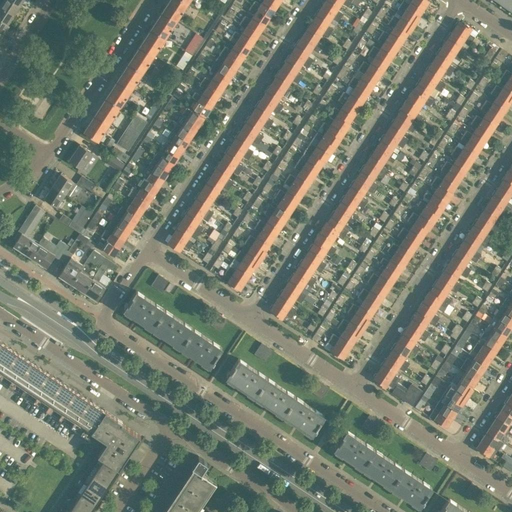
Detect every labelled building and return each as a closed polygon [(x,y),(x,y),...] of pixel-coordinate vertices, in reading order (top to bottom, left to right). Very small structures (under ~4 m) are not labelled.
[(20,5),(11,0),(0,0),(0,5),(13,15),(20,5)] [(184,0),(168,0),(162,10),(177,20),(188,3),(184,0)] [(276,9),(263,1),(261,4),(254,0),(251,4),(270,16),(272,13),(274,13),(276,9)] [(277,5),(280,1),(278,0),(263,0),(263,1),(276,9),(278,6),(277,5)] [(321,6),(337,16),(340,18),(343,13),(337,9),(339,6),(328,0),(323,0),(323,1),(324,2),(321,6)] [(420,12),(422,9),(409,0),(408,3),(403,0),(402,0),(399,5),(401,6),(416,16),(419,12),(420,12)] [(409,0),(422,9),(425,6),(424,4),(426,1),(425,0),(409,0)] [(511,3),(511,0),(501,0),(498,5),(507,11),(511,3)] [(267,20),(270,16),(251,4),(249,9),(255,13),(253,16),(266,25),(268,21),(267,20)] [(0,19),(7,24),(13,15),(0,5),(0,19)] [(418,17),(416,16),(401,6),(399,5),(397,8),(402,11),(399,15),(413,25),(418,17)] [(340,18),(337,16),(321,6),(319,10),(317,10),(315,13),(329,22),(331,18),(337,22),(340,18)] [(162,10),(151,27),(166,37),(177,20),(162,10)] [(391,21),(407,31),(408,32),(413,25),(399,15),(398,18),(393,14),(392,15),(386,11),(384,15),(390,19),(389,20),(391,21)] [(364,23),(369,15),(364,12),(358,20),(364,23)] [(311,21),(327,31),(330,33),(333,28),(327,24),(329,22),(315,13),(313,16),(314,17),(311,21)] [(266,25),(253,16),(251,19),(244,15),(241,19),(260,32),(262,28),(264,28),(266,25)] [(352,26),(354,27),(359,30),(364,23),(358,20),(356,18),(352,26)] [(258,35),(260,32),(241,19),(239,24),(241,25),(239,29),(243,31),(256,40),(258,36),(258,35)] [(407,31),(391,21),(389,20),(387,23),(392,26),(390,30),(386,27),(385,28),(403,40),(405,36),(404,35),(407,31)] [(330,33),(327,31),(311,21),(309,25),(307,25),(305,28),(319,37),(322,33),(328,37),(330,33)] [(453,29),(468,39),(471,41),(477,32),(464,23),(463,25),(458,21),(458,22),(456,22),(455,24),(455,25),(453,29)] [(151,27),(139,44),(154,54),(166,37),(151,27)] [(301,36),(317,47),(320,49),(323,43),(317,39),(319,37),(305,28),(303,31),(304,33),(301,36)] [(383,30),(379,35),(382,37),(397,47),(399,43),(401,43),(403,40),(385,28),(384,31),(383,30)] [(471,41),(468,39),(453,29),(450,33),(449,33),(447,36),(460,45),(462,41),(469,45),(471,41)] [(256,40),(243,31),(241,35),(234,30),(231,35),(250,47),(252,43),(254,43),(256,40)] [(183,68),(204,36),(197,32),(176,63),(183,68)] [(489,47),(487,51),(493,55),(499,46),(493,42),(492,43),(480,34),(477,38),(490,46),(489,47)] [(248,50),(250,47),(231,35),(229,39),(235,44),(233,47),(246,55),(248,52),(248,50)] [(397,47),(382,37),(379,35),(377,39),(382,42),(379,46),(393,55),(395,51),(394,50),(397,47)] [(320,49),(317,47),(301,36),(299,40),(297,40),(295,43),(309,52),(311,48),(317,52),(320,49)] [(443,44),(458,54),(461,56),(466,49),(460,45),(447,36),(445,39),(445,41),(443,44)] [(356,45),(362,49),(365,51),(367,47),(364,45),(358,41),(356,45)] [(291,52),(307,62),(310,64),(313,59),(307,55),(309,52),(295,43),(293,47),(294,48),(291,52)] [(139,44),(128,61),(143,71),(154,54),(139,44)] [(461,56),(458,54),(443,44),(441,48),(439,48),(437,51),(450,60),(456,63),(458,60),(459,60),(461,56)] [(246,55),(233,47),(231,50),(224,45),(222,50),(240,62),(243,58),(244,58),(246,55)] [(370,50),(372,52),(387,62),(389,58),(391,58),(393,55),(379,46),(378,48),(373,45),(370,50)] [(501,47),(495,56),(502,61),(508,52),(501,47)] [(238,66),(240,62),(222,50),(219,54),(225,59),(223,62),(236,70),(238,67),(238,66)] [(387,62),(372,52),(370,50),(368,53),(372,57),(369,61),(383,70),(385,67),(384,65),(387,62)] [(433,59),(448,69),(452,71),(455,67),(448,63),(450,60),(437,51),(435,54),(436,56),(433,59)] [(310,64),(307,62),(291,52),(289,55),(287,55),(285,59),(299,67),(302,63),(308,67),(310,64)] [(281,67),(297,77),(300,79),(303,74),(297,70),(299,67),(285,59),(283,62),(284,63),(281,67)] [(449,75),(452,71),(448,69),(433,59),(431,63),(429,63),(427,66),(441,75),(443,71),(449,75)] [(469,61),(477,66),(483,70),(488,62),(482,59),(479,64),(471,59),(469,61)] [(363,60),(360,66),(362,67),(377,77),(379,73),(381,73),(383,70),(369,61),(368,64),(363,60)] [(128,61),(117,79),(132,88),(143,71),(128,61)] [(236,70),(223,62),(221,65),(214,61),(212,65),(230,77),(233,73),(234,74),(236,70)] [(228,81),(230,77),(212,65),(209,70),(215,74),(213,77),(226,85),(228,82),(228,81)] [(149,74),(154,78),(160,69),(154,66),(149,74)] [(377,77),(362,67),(360,66),(357,69),(362,72),(360,76),(373,85),(375,82),(374,81),(377,77)] [(423,74),(439,84),(442,86),(445,82),(438,78),(441,75),(427,66),(425,69),(426,71),(423,74)] [(300,79),(297,77),(281,67),(279,71),(277,71),(275,74),(289,83),(291,78),(298,83),(300,79)] [(327,68),(324,73),(329,76),(332,72),(327,68)] [(511,72),(511,73),(506,69),(502,74),(505,76),(511,80),(511,72)] [(324,83),(329,76),(324,73),(319,80),(324,83)] [(271,82),(287,92),(290,94),(293,89),(287,85),(289,83),(275,74),(273,77),(274,78),(271,82)] [(442,86),(439,84),(423,74),(421,78),(420,78),(417,81),(437,94),(442,86)] [(511,80),(505,76),(502,74),(500,78),(506,81),(503,85),(511,91),(511,80)] [(350,81),(352,82),(367,92),(369,88),(371,88),(373,85),(360,76),(358,79),(353,75),(350,81)] [(226,85),(213,77),(211,80),(204,76),(202,80),(220,92),(223,89),(224,89),(226,85)] [(117,79),(106,96),(121,106),(132,88),(117,79)] [(218,96),(220,92),(202,80),(199,85),(205,89),(203,92),(216,101),(219,97),(218,96)] [(367,92),(352,82),(350,81),(347,84),(352,87),(350,92),(363,100),(365,97),(365,96),(367,92)] [(437,94),(431,90),(417,81),(415,85),(416,86),(414,89),(413,90),(432,102),(434,97),(437,94)] [(290,94),(287,92),(271,82),(269,86),(267,86),(265,89),(279,98),(282,94),(288,98),(290,94)] [(495,91),(511,101),(511,102),(511,91),(503,85),(502,88),(496,84),(492,89),(495,91)] [(183,89),(178,86),(172,94),(177,98),(183,89)] [(264,94),(261,97),(277,108),(280,110),(283,104),(277,101),(279,98),(265,89),(263,92),(264,94)] [(429,106),(432,102),(413,90),(414,89),(413,89),(406,98),(420,107),(423,102),(429,106)] [(511,101),(495,91),(492,89),(490,93),(496,97),(494,101),(507,109),(509,106),(508,105),(511,101)] [(216,101),(203,92),(201,95),(195,91),(192,95),(210,108),(213,104),(214,104),(216,101)] [(343,91),(340,96),(357,107),(359,104),(361,104),(363,100),(350,92),(348,94),(343,91)] [(205,116),(210,108),(192,95),(189,100),(195,104),(193,108),(205,116)] [(121,106),(106,96),(95,113),(109,123),(121,106)] [(176,99),(171,96),(166,104),(171,107),(176,99)] [(343,103),(340,107),(353,116),(355,112),(355,111),(357,107),(340,96),(337,100),(343,103)] [(280,110),(277,108),(261,97),(259,101),(257,101),(255,104),(269,113),(271,109),(278,113),(280,110)] [(457,109),(463,100),(457,97),(455,101),(456,102),(455,103),(451,100),(449,103),(453,106),(457,109)] [(420,107),(406,98),(400,107),(414,116),(420,120),(423,115),(417,111),(420,107)] [(482,104),(485,106),(501,116),(503,113),(504,113),(507,109),(494,101),(492,103),(486,99),(482,104)] [(149,108),(154,111),(158,104),(153,101),(149,108)] [(254,109),(251,113),(267,123),(270,125),(273,120),(267,116),(269,113),(255,104),(253,108),(254,109)] [(501,116),(485,106),(482,104),(480,108),(486,112),(483,116),(497,125),(499,121),(498,120),(501,116)] [(181,114),(183,115),(199,126),(204,117),(186,106),(181,114)] [(340,107),(338,109),(333,106),(330,111),(347,123),(350,119),(351,119),(353,116),(340,107)] [(457,109),(453,106),(451,109),(450,108),(448,112),(453,115),(457,109)] [(399,112),(397,115),(415,127),(418,123),(412,119),(414,116),(400,107),(398,111),(399,112)] [(150,118),(154,111),(149,108),(145,115),(150,118)] [(333,119),(331,122),(344,130),(349,123),(347,123),(330,111),(327,115),(333,119)] [(98,140),(109,123),(95,113),(83,130),(98,140)] [(135,113),(122,134),(127,139),(122,147),(128,150),(147,121),(135,113)] [(270,125),(267,123),(251,113),(249,116),(247,116),(245,120),(259,129),(261,125),(268,128),(270,125)] [(181,114),(176,122),(181,126),(195,134),(197,131),(196,130),(199,126),(183,115),(181,114)] [(475,114),(472,120),(475,122),(491,132),(493,128),(494,128),(497,125),(483,116),(482,118),(475,114)] [(412,131),(415,127),(397,115),(394,119),(393,119),(391,122),(404,131),(406,127),(412,131)] [(241,128),(257,138),(260,140),(263,135),(257,131),(259,129),(245,120),(243,123),(244,124),(241,128)] [(491,132),(475,122),(472,120),(470,123),(476,127),(474,131),(487,140),(489,137),(488,135),(491,132)] [(317,143),(330,152),(344,130),(331,122),(329,125),(323,121),(320,126),(326,130),(323,135),(316,131),(313,137),(319,140),(317,143)] [(195,134),(181,126),(176,122),(171,129),(189,141),(191,138),(192,138),(195,134)] [(402,135),(404,131),(391,122),(388,127),(389,128),(386,132),(404,143),(408,138),(402,135)] [(455,129),(450,125),(448,129),(445,133),(449,135),(452,138),(455,134),(453,132),(455,129)] [(260,140),(257,138),(241,128),(239,132),(237,132),(235,135),(249,144),(252,139),(258,143),(260,140)] [(186,145),(189,141),(171,129),(166,137),(172,141),(185,149),(187,146),(186,145)] [(466,130),(462,135),(465,137),(481,147),(483,143),(485,143),(487,140),(474,131),(472,134),(466,130)] [(299,131),(295,139),(300,143),(302,139),(303,140),(306,135),(299,131)] [(436,142),(441,134),(435,131),(430,138),(436,142)] [(399,151),(404,143),(386,132),(384,135),(383,135),(381,139),(399,151)] [(445,133),(440,140),(446,144),(448,140),(446,139),(449,135),(445,133)] [(116,143),(122,147),(127,139),(122,134),(116,143)] [(234,139),(231,143),(247,153),(250,155),(253,150),(247,147),(249,144),(235,135),(233,138),(234,139)] [(481,147),(465,137),(462,135),(460,138),(466,143),(464,147),(477,155),(479,152),(478,151),(481,147)] [(114,139),(109,136),(104,144),(106,145),(108,145),(110,145),(114,139)] [(295,139),(292,143),(289,147),(295,151),(298,146),(300,143),(295,139)] [(377,147),(392,157),(395,159),(399,151),(381,139),(378,142),(379,143),(377,147)] [(163,146),(164,146),(179,156),(181,152),(183,152),(185,149),(172,141),(169,145),(165,142),(163,146)] [(250,155),(247,153),(231,143),(229,147),(228,147),(225,150),(239,159),(242,155),(248,159),(250,155)] [(309,143),(306,147),(324,159),(325,160),(330,152),(317,143),(315,147),(309,143)] [(79,144),(69,160),(82,168),(86,170),(90,164),(86,162),(92,152),(79,144)] [(452,150),(455,152),(471,162),(473,159),(475,159),(477,155),(464,147),(462,149),(456,145),(452,150)] [(110,152),(118,157),(122,151),(114,146),(110,152)] [(179,156),(164,146),(163,146),(161,148),(160,147),(157,152),(156,152),(156,153),(175,165),(177,161),(176,160),(179,156)] [(324,159),(306,147),(303,152),(309,155),(306,160),(319,168),(321,165),(320,164),(324,159)] [(395,159),(392,157),(377,147),(374,151),(373,151),(371,154),(384,162),(387,158),(392,162),(395,159)] [(141,154),(136,150),(131,157),(136,161),(141,154)] [(224,155),(221,158),(240,171),(243,166),(237,162),(239,159),(225,150),(223,153),(224,155)] [(471,162),(455,152),(452,150),(450,154),(456,158),(454,162),(467,171),(469,167),(468,166),(471,162)] [(129,155),(122,151),(118,157),(125,161),(129,156),(129,155)] [(151,160),(153,162),(169,172),(171,168),(172,168),(175,165),(156,153),(151,160)] [(106,162),(119,171),(125,163),(112,154),(106,162)] [(367,162),(382,172),(385,174),(388,169),(382,165),(384,162),(371,154),(368,157),(369,158),(367,162)] [(218,162),(215,165),(229,174),(232,170),(238,174),(240,171),(221,158),(219,162),(218,162)] [(295,164),(298,165),(313,175),(315,172),(317,172),(319,168),(306,160),(305,161),(299,158),(295,164)] [(166,175),(169,172),(153,162),(151,160),(149,163),(154,167),(152,171),(165,180),(167,176),(166,175)] [(446,160),(442,165),(461,177),(463,174),(465,174),(467,171),(454,162),(452,164),(446,160)] [(382,178),(385,174),(382,172),(367,162),(364,166),(363,166),(361,168),(374,177),(379,180),(381,177),(382,178)] [(511,163),(503,177),(511,182),(511,163)] [(313,175),(298,165),(295,164),(294,167),(299,170),(296,175),(309,184),(311,180),(310,179),(313,175)] [(233,181),(227,177),(229,174),(215,165),(213,169),(214,170),(211,174),(230,186),(233,181)] [(447,173),(444,177),(457,186),(459,182),(458,181),(461,177),(442,165),(440,169),(447,173)] [(145,173),(143,177),(159,187),(161,183),(163,183),(165,180),(152,171),(146,167),(143,172),(145,173)] [(374,177),(361,168),(359,171),(359,172),(357,176),(375,188),(378,184),(372,180),(374,177)] [(269,177),(275,181),(280,173),(275,169),(269,177)] [(52,185),(64,193),(68,196),(76,184),(76,183),(60,173),(52,185)] [(289,173),(285,179),(288,181),(303,191),(305,187),(307,187),(309,184),(296,175),(295,177),(289,173)] [(205,181),(219,189),(222,185),(228,189),(230,186),(211,174),(209,177),(208,177),(205,181)] [(80,176),(76,183),(76,184),(82,188),(83,186),(91,190),(102,197),(106,190),(84,176),(81,175),(80,176)] [(257,175),(254,180),(259,183),(262,178),(257,175)] [(457,186),(444,177),(442,179),(436,175),(433,180),(451,192),(453,189),(455,189),(457,186)] [(353,180),(351,183),(364,192),(366,188),(372,192),(375,188),(357,176),(354,180),(353,180)] [(156,191),(159,187),(143,177),(141,180),(144,182),(142,186),(155,195),(157,192),(156,191)] [(499,185),(511,193),(511,182),(503,177),(501,180),(502,182),(499,185)] [(303,191),(288,181),(285,179),(284,182),(289,186),(286,190),(299,199),(301,195),(301,194),(303,191)] [(436,188),(434,191),(447,200),(453,193),(451,192),(433,180),(430,184),(436,188)] [(116,192),(121,184),(116,181),(111,188),(116,192)] [(201,189),(217,199),(220,201),(223,196),(217,192),(219,189),(205,181),(203,184),(204,185),(201,189)] [(347,192),(362,202),(365,204),(368,200),(362,196),(364,192),(352,185),(351,183),(349,188),(349,189),(347,192)] [(64,193),(52,185),(44,198),(56,205),(64,193)] [(511,198),(511,193),(499,185),(497,189),(496,189),(493,192),(506,201),(509,197),(511,198)] [(142,186),(139,190),(132,186),(130,189),(131,190),(130,190),(149,202),(151,198),(153,198),(155,195),(142,186)] [(275,194),(278,196),(293,206),(296,202),(297,202),(299,199),(286,190),(285,192),(279,188),(275,194)] [(220,201),(217,199),(201,189),(199,193),(198,193),(195,196),(209,205),(211,200),(218,204),(220,201)] [(146,206),(149,202),(130,190),(127,195),(134,199),(132,202),(145,210),(147,207),(146,206)] [(247,190),(244,195),(249,198),(252,194),(247,190)] [(421,212),(434,221),(447,200),(434,191),(432,195),(426,190),(422,196),(429,200),(426,204),(420,200),(417,205),(423,209),(421,212)] [(365,204),(362,202),(347,192),(344,196),(343,196),(341,199),(354,208),(357,204),(362,208),(365,204)] [(489,201),(505,211),(508,212),(511,208),(504,203),(506,201),(493,192),(491,196),(492,197),(489,201)] [(293,206),(278,196),(275,194),(274,197),(280,201),(276,206),(289,214),(291,211),(291,209),(293,206)] [(112,199),(111,199),(106,195),(101,203),(106,207),(112,199)] [(191,204),(207,215),(210,216),(213,211),(207,207),(209,205),(195,196),(193,199),(194,200),(191,204)] [(337,208),(352,218),(355,219),(358,215),(352,211),(354,208),(341,199),(339,203),(339,204),(337,208)] [(508,212),(505,211),(489,201),(487,204),(486,204),(483,208),(496,216),(499,212),(505,216),(508,212)] [(122,206),(124,207),(139,217),(141,214),(143,214),(145,210),(132,202),(129,206),(126,203),(124,207),(122,205),(122,206)] [(29,255),(38,243),(28,236),(45,210),(35,203),(18,229),(21,232),(13,245),(29,255)] [(101,203),(96,211),(101,214),(106,207),(101,203)] [(266,209),(268,211),(283,221),(286,217),(287,217),(289,214),(276,206),(275,207),(269,203),(266,209)] [(210,216),(207,215),(191,204),(189,208),(188,208),(185,211),(199,220),(202,215),(208,220),(210,216)] [(136,221),(139,217),(124,207),(122,206),(117,213),(135,225),(137,222),(136,221)] [(355,219),(352,218),(337,208),(334,211),(333,211),(331,215),(344,223),(347,219),(353,223),(355,219)] [(479,216),(494,226),(498,228),(501,223),(494,219),(496,216),(483,208),(481,211),(482,212),(479,216)] [(283,221),(268,211),(266,209),(264,212),(270,215),(266,221),(279,229),(281,226),(281,225),(283,221)] [(99,217),(101,214),(96,211),(94,214),(92,218),(97,221),(99,217)] [(184,216),(181,219),(200,232),(203,227),(197,223),(199,220),(185,211),(183,215),(184,216)] [(434,221),(421,212),(419,215),(412,211),(409,216),(428,228),(429,228),(434,221)] [(112,221),(113,222),(129,232),(131,229),(133,229),(135,225),(117,213),(112,221)] [(64,214),(60,221),(78,233),(79,232),(81,233),(85,228),(64,214)] [(327,223),(342,233),(345,235),(350,227),(344,223),(331,215),(329,218),(329,219),(327,223)] [(424,234),(428,228),(409,216),(407,220),(413,224),(409,230),(423,238),(425,235),(424,234)] [(495,231),(498,228),(494,226),(479,216),(477,220),(476,220),(474,223),(486,231),(489,227),(495,231)] [(97,221),(92,218),(86,226),(92,229),(97,221)] [(178,223),(175,226),(189,235),(189,234),(196,239),(200,232),(181,219),(179,223),(178,223)] [(259,219),(256,224),(273,236),(276,232),(277,232),(279,229),(266,221),(265,223),(259,219)] [(126,236),(129,232),(113,222),(112,221),(111,220),(106,228),(112,232),(125,241),(127,237),(126,236)] [(227,221),(224,226),(229,229),(232,224),(227,221)] [(342,233),(327,223),(326,222),(320,231),(333,240),(337,234),(343,238),(345,235),(342,233)] [(470,231),(485,241),(488,243),(491,238),(485,234),(486,231),(474,223),(471,226),(472,228),(470,231)] [(259,232),(257,236),(269,244),(272,241),(271,240),(273,236),(256,224),(254,228),(259,232)] [(85,228),(81,233),(89,238),(94,231),(92,229),(86,226),(85,228)] [(193,242),(187,238),(189,235),(175,226),(173,230),(174,231),(171,235),(190,247),(193,242)] [(398,233),(401,235),(417,245),(419,242),(421,242),(423,238),(409,230),(409,231),(402,227),(398,233)] [(313,241),(315,242),(330,252),(333,254),(336,248),(330,244),(333,240),(320,231),(313,241)] [(488,243),(485,241),(470,231),(467,235),(466,235),(464,238),(476,247),(479,242),(485,246),(488,243)] [(78,239),(81,233),(79,232),(78,233),(79,233),(67,251),(72,254),(73,254),(81,241),(78,239)] [(101,235),(104,237),(119,248),(121,244),(123,244),(125,241),(112,232),(109,236),(103,232),(101,235)] [(217,237),(214,241),(219,244),(224,236),(219,232),(216,236),(217,237)] [(92,248),(95,243),(89,238),(81,233),(78,239),(81,241),(92,248)] [(417,245),(401,235),(398,233),(396,235),(403,239),(399,245),(413,253),(415,250),(414,249),(417,245)] [(257,236),(255,238),(249,234),(246,240),(248,241),(263,251),(266,247),(267,248),(269,244),(257,236)] [(114,256),(119,248),(104,237),(101,235),(95,244),(114,256)] [(190,247),(171,235),(166,243),(179,251),(181,247),(188,251),(190,247)] [(41,237),(38,243),(29,255),(46,266),(53,255),(66,264),(68,261),(71,256),(72,254),(67,251),(65,250),(68,246),(59,240),(54,246),(41,237)] [(238,257),(253,267),(255,268),(260,260),(247,251),(248,250),(230,238),(227,242),(233,245),(230,249),(237,253),(235,255),(238,257)] [(460,247),(475,257),(478,258),(481,253),(475,249),(476,247),(464,238),(461,242),(462,243),(460,247)] [(263,251),(248,241),(246,240),(244,243),(250,246),(248,250),(247,251),(260,260),(265,252),(263,251)] [(214,251),(219,244),(214,241),(210,247),(214,251)] [(325,253),(328,255),(331,256),(333,254),(330,252),(315,242),(312,245),(311,245),(309,249),(322,257),(325,253)] [(392,242),(388,248),(392,250),(407,260),(409,257),(411,257),(413,253),(399,245),(399,246),(392,242)] [(476,262),(478,258),(475,257),(460,247),(457,250),(456,250),(454,254),(466,262),(469,257),(476,262)] [(407,260),(392,250),(388,248),(387,250),(393,254),(390,260),(403,269),(405,265),(405,264),(407,260)] [(87,259),(90,260),(94,263),(96,260),(101,264),(102,264),(106,257),(93,249),(92,251),(92,250),(87,258),(87,259)] [(321,259),(322,257),(309,249),(306,252),(307,253),(305,257),(323,269),(326,263),(321,259)] [(207,251),(204,256),(209,259),(212,255),(207,251)] [(351,259),(349,262),(354,266),(361,256),(357,253),(353,260),(351,259)] [(450,262),(465,272),(468,274),(471,268),(465,264),(466,262),(454,254),(452,257),(452,258),(450,262)] [(253,267),(238,257),(235,255),(234,258),(240,262),(237,267),(249,275),(252,272),(251,270),(253,267)] [(68,261),(66,264),(58,275),(72,283),(81,269),(87,259),(87,258),(83,264),(71,256),(68,261)] [(118,265),(106,257),(102,264),(101,264),(93,276),(98,279),(106,266),(114,271),(118,265)] [(321,271),(323,269),(305,257),(302,260),(301,260),(299,264),(312,273),(315,268),(321,271)] [(383,264),(382,266),(397,276),(399,272),(401,272),(403,269),(390,260),(389,261),(382,257),(379,262),(383,264)] [(87,259),(81,269),(72,283),(84,291),(93,277),(86,273),(88,270),(87,267),(86,266),(90,260),(87,259)] [(362,260),(357,268),(362,271),(367,264),(362,260)] [(350,274),(354,266),(349,262),(347,266),(344,270),(350,274)] [(468,274),(465,272),(450,262),(447,266),(446,266),(444,269),(456,277),(459,274),(462,276),(463,275),(465,277),(468,274)] [(295,272),(310,282),(313,284),(316,278),(311,275),(312,273),(299,264),(296,267),(297,268),(295,272)] [(229,265),(226,270),(244,282),(246,278),(247,278),(249,275),(237,267),(235,268),(229,265)] [(397,276),(382,266),(381,267),(384,269),(380,275),(393,284),(395,280),(395,279),(397,276)] [(440,277),(455,287),(458,289),(461,284),(455,280),(456,277),(444,269),(442,272),(442,273),(440,277)] [(230,277),(227,282),(226,283),(233,287),(234,286),(239,289),(239,288),(241,289),(242,286),(242,285),(244,282),(226,270),(224,273),(230,277)] [(313,284),(310,282),(295,272),(292,276),(291,276),(289,279),(302,288),(305,283),(311,287),(313,284)] [(368,278),(372,281),(387,291),(390,287),(391,287),(393,284),(380,275),(379,276),(372,272),(368,278)] [(163,276),(158,273),(150,284),(156,288),(163,276)] [(163,276),(156,288),(162,292),(164,289),(169,281),(169,280),(163,276)] [(93,277),(84,291),(96,300),(106,286),(93,277)] [(458,289),(455,287),(440,277),(437,281),(436,281),(434,284),(447,292),(449,288),(455,292),(458,289)] [(500,287),(505,280),(499,277),(495,283),(500,287)] [(387,291),(372,281),(368,278),(367,281),(373,285),(370,290),(383,299),(385,296),(385,294),(387,291)] [(285,287),(300,297),(303,299),(306,294),(301,290),(302,288),(289,279),(287,282),(287,283),(285,287)] [(169,292),(174,284),(169,281),(164,289),(169,292)] [(430,293),(445,302),(448,304),(451,299),(445,295),(447,292),(434,284),(432,288),(432,289),(430,293)] [(301,302),(303,299),(300,297),(285,287),(282,291),(281,291),(279,294),(292,303),(295,299),(301,302)] [(362,287),(358,294),(377,306),(380,302),(381,302),(383,299),(370,290),(369,292),(362,287)] [(489,292),(495,296),(498,291),(492,287),(489,292)] [(164,310),(135,291),(124,309),(152,328),(164,310)] [(445,307),(448,304),(445,302),(430,293),(428,292),(417,310),(418,311),(436,322),(439,317),(433,313),(436,308),(441,311),(444,307),(445,307)] [(307,293),(301,303),(311,309),(317,299),(307,293)] [(329,293),(324,301),(330,304),(335,297),(329,293)] [(275,302),(290,312),(293,314),(296,309),(291,305),(292,303),(279,294),(277,297),(277,299),(275,302)] [(363,301),(360,305),(373,314),(376,311),(375,310),(377,306),(358,294),(357,296),(363,301)] [(339,295),(336,300),(341,304),(345,298),(339,295)] [(511,299),(511,301),(506,297),(503,301),(511,307),(511,299)] [(338,309),(341,304),(336,300),(332,305),(338,309)] [(327,308),(330,304),(324,301),(322,305),(319,308),(325,312),(327,308)] [(511,307),(503,301),(498,309),(511,317),(511,307)] [(291,318),(293,314),(290,312),(275,302),(272,306),(271,306),(269,308),(270,310),(275,313),(274,315),(281,320),(285,314),(291,318)] [(373,314),(360,305),(359,307),(352,303),(349,309),(352,311),(367,321),(370,317),(371,317),(373,314)] [(481,317),(485,311),(479,307),(475,314),(481,317)] [(369,322),(367,321),(352,311),(349,309),(347,311),(353,315),(350,321),(364,330),(369,322)] [(493,316),(496,318),(511,328),(511,326),(511,317),(498,309),(493,316)] [(152,328),(161,334),(180,347),(192,329),(164,310),(152,328)] [(221,315),(216,311),(208,323),(214,327),(221,315)] [(434,325),(436,322),(418,311),(415,314),(414,314),(412,318),(425,326),(426,325),(431,328),(433,324),(434,325)] [(464,314),(462,317),(461,317),(462,318),(459,323),(463,326),(466,320),(467,321),(469,317),(464,314)] [(227,319),(221,315),(214,327),(220,330),(227,319)] [(511,328),(496,318),(493,316),(488,324),(507,336),(509,333),(509,331),(511,328)] [(342,327),(357,337),(358,337),(364,330),(350,321),(349,322),(342,318),(338,324),(342,327)] [(408,326),(423,335),(426,337),(429,332),(423,328),(425,326),(412,318),(410,321),(410,322),(408,326)] [(469,322),(475,326),(478,321),(473,318),(469,322)] [(470,333),(475,326),(469,322),(465,330),(470,333)] [(458,335),(462,328),(456,323),(451,330),(452,331),(458,335)] [(357,337),(342,327),(338,324),(337,327),(343,331),(340,336),(354,344),(356,341),(355,340),(357,337)] [(483,331),(486,333),(501,343),(504,339),(505,339),(507,336),(488,324),(483,331)] [(426,337),(423,335),(408,326),(406,330),(404,330),(402,333),(415,341),(418,337),(424,341),(426,337)] [(180,347),(189,353),(209,366),(221,348),(192,329),(180,347)] [(317,341),(320,337),(322,334),(323,332),(317,329),(311,338),(317,341)] [(465,341),(470,333),(465,330),(459,338),(465,341)] [(501,343),(486,333),(483,331),(479,338),(480,339),(480,340),(497,351),(499,348),(499,347),(501,343)] [(323,332),(322,334),(333,341),(348,351),(350,348),(352,348),(354,344),(340,336),(339,337),(332,333),(330,337),(323,332)] [(398,341),(413,351),(416,352),(420,347),(414,343),(415,341),(402,333),(400,336),(400,338),(398,341)] [(348,351),(333,341),(322,334),(320,337),(327,342),(326,343),(327,343),(324,348),(337,356),(338,354),(343,358),(344,358),(345,358),(347,355),(346,354),(348,351)] [(461,348),(465,341),(459,338),(455,344),(461,348)] [(97,455),(103,458),(118,469),(140,436),(135,432),(121,423),(122,422),(117,418),(0,340),(0,379),(76,429),(81,422),(92,429),(91,431),(103,439),(104,439),(108,441),(106,443),(105,442),(97,455)] [(473,347),(476,349),(491,359),(494,355),(495,355),(497,351),(480,340),(478,342),(477,342),(473,347)] [(416,352),(413,351),(398,341),(396,345),(394,345),(392,348),(405,356),(408,352),(411,355),(411,354),(414,356),(416,352)] [(267,345),(261,342),(254,353),(259,357),(267,345)] [(273,349),(267,345),(259,357),(265,361),(273,349)] [(459,350),(454,346),(449,353),(455,357),(456,356),(456,355),(459,350)] [(491,359),(476,349),(473,347),(472,349),(474,351),(473,352),(477,354),(474,358),(487,367),(489,363),(489,362),(491,359)] [(388,357),(403,366),(406,368),(410,362),(404,358),(405,356),(392,348),(390,352),(391,353),(388,357)] [(450,365),(455,357),(449,353),(444,361),(450,365)] [(437,354),(432,361),(438,365),(443,358),(437,354)] [(404,371),(406,368),(403,366),(388,357),(386,360),(384,360),(382,364),(395,372),(398,367),(404,371)] [(485,370),(487,367),(474,358),(473,361),(467,357),(463,362),(481,374),(484,370),(485,370)] [(266,378),(237,359),(226,376),(254,396),(266,378)] [(445,372),(450,365),(444,361),(439,369),(445,372)] [(478,378),(481,374),(463,362),(458,370),(477,382),(479,379),(478,378)] [(381,368),(378,372),(396,383),(399,379),(392,375),(395,372),(382,364),(380,367),(381,368)] [(442,377),(445,372),(439,369),(436,373),(442,377)] [(453,378),(456,380),(471,389),(473,386),(475,386),(477,382),(458,370),(453,378)] [(384,388),(387,384),(394,388),(392,391),(401,398),(407,389),(396,383),(378,372),(376,375),(375,375),(373,377),(374,379),(378,382),(377,384),(384,388)] [(435,387),(440,380),(434,376),(429,384),(435,387)] [(254,396),(263,402),(283,415),(295,397),(266,378),(254,396)] [(471,389),(456,380),(453,378),(452,381),(457,384),(455,387),(454,389),(467,398),(472,390),(471,389)] [(324,383),(318,379),(310,391),(316,395),(324,383)] [(324,383),(316,395),(322,398),(329,387),(324,383)] [(411,383),(407,389),(412,393),(417,386),(411,383)] [(444,393),(461,405),(462,405),(467,398),(454,389),(455,387),(450,384),(444,393)] [(422,390),(417,386),(412,393),(418,397),(422,390)] [(412,393),(407,389),(401,398),(407,401),(412,393)] [(418,397),(412,393),(407,401),(412,405),(418,397)] [(444,393),(439,401),(457,413),(460,410),(459,409),(461,405),(444,393)] [(423,394),(419,399),(425,402),(428,397),(423,394)] [(283,415),(292,421),(311,434),(323,416),(295,397),(283,415)] [(424,405),(425,402),(419,399),(414,406),(419,410),(423,404),(424,405)] [(434,408),(436,410),(452,420),(454,416),(455,416),(457,413),(439,401),(434,408)] [(504,406),(501,410),(511,416),(511,405),(505,401),(503,405),(504,406)] [(449,423),(452,420),(436,410),(434,408),(428,417),(441,426),(442,424),(447,428),(447,427),(448,427),(450,425),(449,423)] [(511,420),(511,416),(501,410),(499,413),(497,413),(495,417),(508,426),(511,421),(511,420)] [(369,414),(369,413),(361,425),(368,429),(375,417),(369,414)] [(380,421),(375,417),(368,429),(373,432),(380,421)] [(494,421),(491,425),(506,435),(509,430),(506,428),(508,426),(495,417),(493,420),(494,421)] [(506,436),(506,435),(491,425),(489,429),(487,429),(485,432),(503,444),(508,437),(506,436)] [(374,450),(346,431),(334,448),(363,467),(374,450)] [(484,436),(482,440),(497,450),(497,449),(499,450),(503,444),(485,432),(483,435),(484,436)] [(495,453),(497,450),(482,440),(479,444),(478,444),(476,446),(477,447),(476,448),(480,450),(479,452),(488,457),(489,456),(491,458),(495,453)] [(363,467),(371,473),(391,486),(402,469),(374,450),(363,467)] [(432,455),(426,451),(418,463),(424,467),(432,455)] [(511,458),(503,453),(503,454),(511,460),(511,462),(508,469),(511,471),(511,458)] [(503,465),(508,469),(511,462),(511,460),(503,454),(501,456),(506,460),(503,465)] [(437,459),(432,455),(424,467),(430,470),(437,459)] [(195,511),(216,481),(201,471),(207,462),(198,456),(191,465),(192,466),(161,511),(195,511)] [(113,477),(118,469),(103,458),(97,467),(113,477)] [(92,476),(105,484),(107,486),(113,477),(97,467),(92,476)] [(391,486),(400,492),(419,505),(431,488),(402,469),(391,486)] [(92,476),(86,484),(99,493),(101,495),(107,486),(105,484),(92,476)] [(464,493),(470,497),(477,485),(471,481),(464,493)] [(101,495),(99,493),(86,484),(80,493),(96,503),(101,495)] [(483,489),(477,485),(470,497),(475,500),(482,491),(483,489)] [(80,493),(74,501),(88,510),(90,511),(96,503),(80,493)] [(467,511),(448,499),(439,511),(467,511)] [(89,511),(90,511),(88,510),(74,501),(69,510),(71,511),(89,511)]
